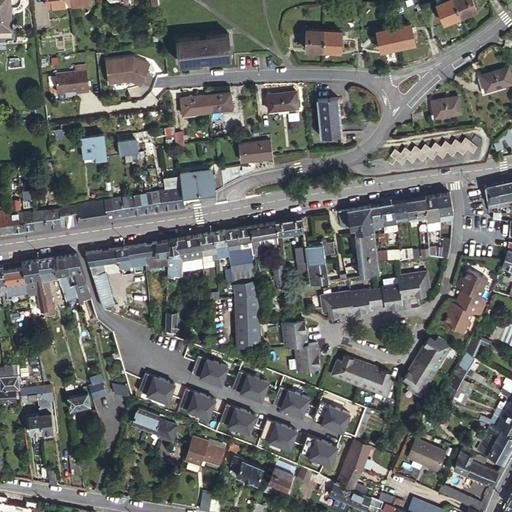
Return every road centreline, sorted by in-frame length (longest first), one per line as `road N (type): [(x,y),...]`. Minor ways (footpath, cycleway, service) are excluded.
road 1 (residential): [(400,89),(369,79),(287,75),(165,83)]
road 2 (tertiary): [(234,209),(0,246)]
road 3 (residential): [(234,209),(235,194),(257,181),(365,148),(400,89)]
road 4 (tertiary): [(453,174),(234,209)]
road 5 (residential): [(0,482),(175,511)]
road 6 (unknown): [(94,498),(114,427),(100,333)]
road 7 (residential): [(431,310),(406,354),(393,361),(335,338),(329,323)]
road 8 (residential): [(453,174),(455,253),(431,310)]
road 9 (residential): [(400,89),(511,13)]
